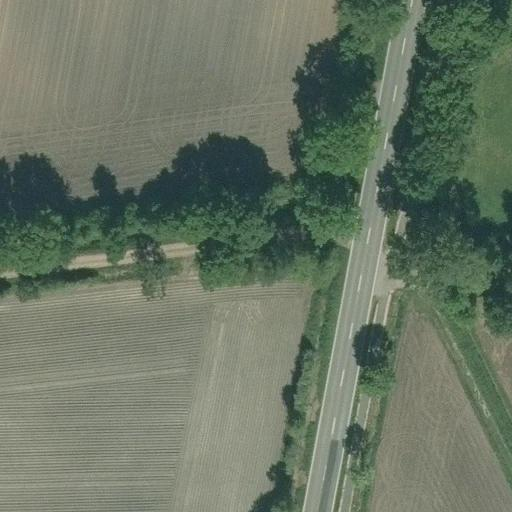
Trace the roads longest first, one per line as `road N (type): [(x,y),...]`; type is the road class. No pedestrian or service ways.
road 1 (primary): [(314,511),(408,0)]
road 2 (track): [(367,226),(0,268)]
road 3 (track): [(433,284),(511,448)]
